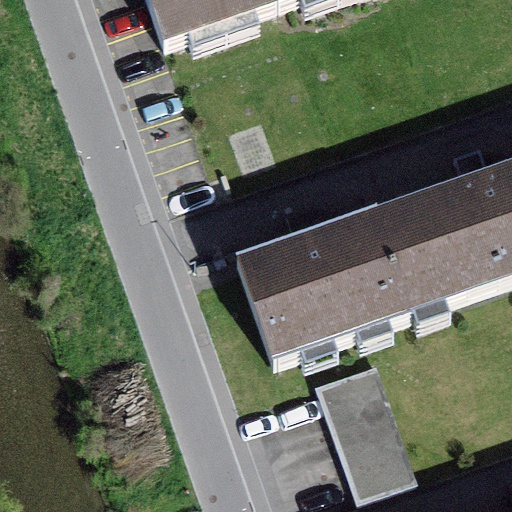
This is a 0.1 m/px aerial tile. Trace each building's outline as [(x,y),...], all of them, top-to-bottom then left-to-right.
[(145,0),(164,55),(277,16),(271,0),(145,0)] [(323,0),(271,0),(277,16),(323,0)] [(464,193),(376,223),(412,324),(511,289),(511,175),(489,183),(479,155),(454,163),(464,193)] [(412,324),(376,223),(321,242),(311,213),(286,222),(296,251),(240,271),(275,372),(412,324)] [(374,371),(316,392),(357,509),(416,488),(374,371)]
